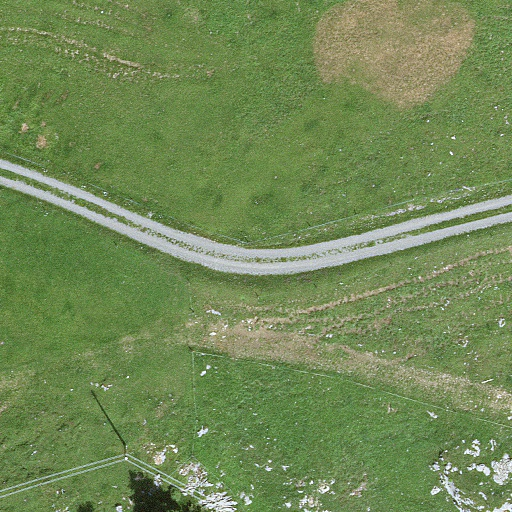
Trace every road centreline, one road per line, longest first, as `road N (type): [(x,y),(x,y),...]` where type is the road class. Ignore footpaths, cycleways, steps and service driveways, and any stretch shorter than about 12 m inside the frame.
road 1 (track): [(511,209),(349,252),(275,260),(224,255),(0,171)]
road 2 (track): [(149,230),(171,308),(511,402)]
